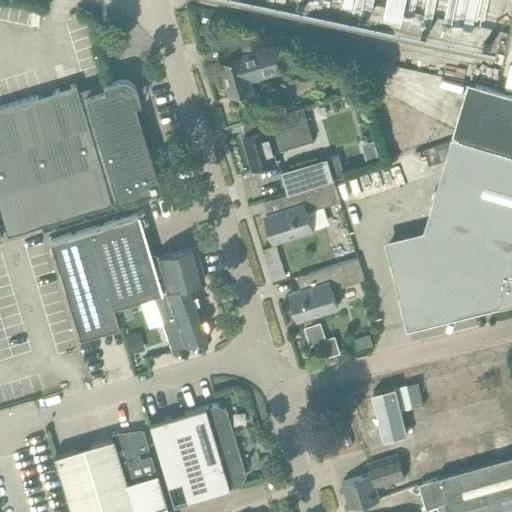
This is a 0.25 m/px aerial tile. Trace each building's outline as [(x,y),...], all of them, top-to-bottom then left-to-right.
[(232,56),(221,59),(231,95),(253,88),(248,70),(279,61),(275,44),(258,49),(254,34),(228,41),(232,56)] [(0,232),(159,185),(143,132),(146,128),(141,125),(139,119),(141,114),(137,112),(134,101),(140,100),(135,85),(134,82),(131,79),(129,77),(125,76),(122,75),(118,76),(105,80),(107,86),(106,87),(79,95),(76,83),(75,84),(55,90),(53,90),(55,95),(44,98),(42,93),(0,106),(0,232)] [(511,92),(476,82),(459,137),(511,152),(511,92)] [(253,131),(243,134),(253,167),(277,160),(274,151),(314,139),(304,105),(270,116),(269,114),(250,120),(253,131)] [(511,152),(459,137),(458,143),(456,137),(424,147),(429,164),(454,156),(430,235),(387,245),(408,327),(511,300),(511,152)] [(327,154),(282,169),(289,192),(335,177),(327,154)] [(327,216),(324,205),(340,200),(333,179),(284,194),(287,206),(266,213),(269,224),(268,224),(273,241),(323,225),(327,216)] [(167,289),(157,254),(150,250),(138,212),(89,227),(113,305),(165,289),(167,289)] [(119,324),(113,305),(89,227),(49,239),(79,336),(119,324)] [(204,279),(195,243),(157,254),(167,289),(165,289),(165,290),(152,295),(172,349),(210,335),(192,282),(204,279)] [(332,288),(364,278),(358,257),(308,272),(312,285),(289,292),(294,308),(296,308),(299,318),(338,306),(332,288)] [(408,433),(400,404),(396,385),(373,391),(385,438),(408,433)] [(216,402),(148,422),(173,503),(240,483),(245,473),(226,408),(216,402)] [(54,454),(71,511),(139,511),(166,504),(151,454),(140,457),(138,451),(149,448),(143,428),(110,433),(111,437),(54,454)] [(422,480),(436,476),(430,451),(415,456),(422,480)] [(398,454),(387,457),(368,463),(371,472),(342,481),(350,507),(369,501),(379,497),(376,486),(405,477),(398,454)] [(511,511),(511,454),(438,474),(439,476),(447,501),(449,511),(511,511)] [(447,501),(439,476),(420,483),(427,507),(447,501)]
